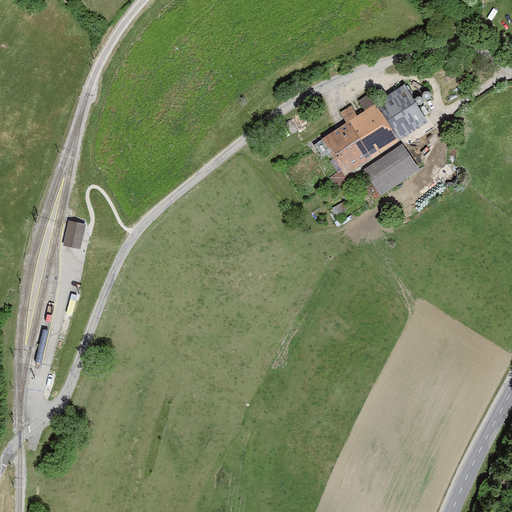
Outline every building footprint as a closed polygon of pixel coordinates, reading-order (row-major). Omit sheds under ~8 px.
[(405,91),(378,107),(399,141),(425,124),(405,91)] [(360,103),(367,114),(378,107),(371,96),(360,103)] [(326,142),(346,174),(399,141),(378,107),(367,114),(358,120),(352,110),(343,115),(350,126),(326,142)] [(401,149),(367,172),(382,195),(416,172),(401,149)] [(71,223),(66,244),(78,247),(83,226),(71,223)]
